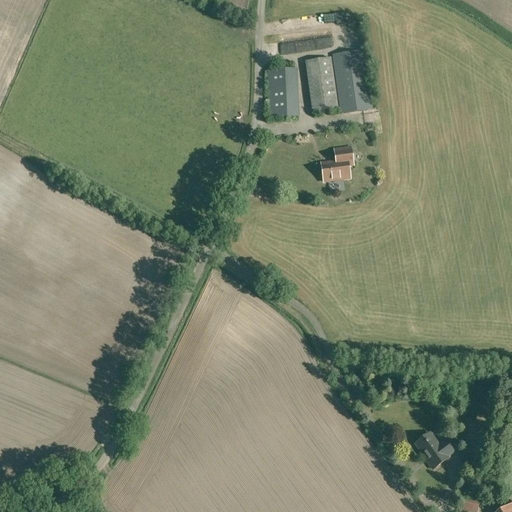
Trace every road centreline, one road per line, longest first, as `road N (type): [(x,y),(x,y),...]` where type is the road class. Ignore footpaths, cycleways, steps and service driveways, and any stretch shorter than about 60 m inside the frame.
road 1 (unclassified): [(10,511),(60,499),(101,463),(208,250)]
road 2 (unclassified): [(208,250),(252,138),(262,0)]
road 3 (track): [(208,250),(0,136)]
road 4 (unclassified): [(208,250),(305,313),(326,343)]
